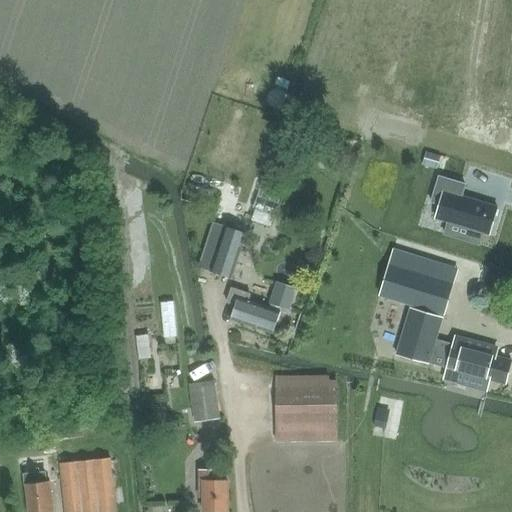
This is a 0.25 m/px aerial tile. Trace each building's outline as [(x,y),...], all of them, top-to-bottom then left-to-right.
[(439,177),(431,202),(440,204),(435,219),(448,222),(482,233),(489,235),(497,207),(461,196),(465,185),(439,177)] [(199,268),(232,279),(247,233),(230,228),(214,222),(199,268)] [(390,265),(381,295),(412,304),(444,313),(447,301),(453,283),(453,282),(422,273),(426,259),(395,250),(390,265)] [(289,310),(296,288),(276,282),(269,304),(289,310)] [(277,312),(247,303),(250,294),(230,287),(226,303),(234,306),(229,322),(270,335),(277,312)] [(492,356),(494,348),(454,337),(452,346),(436,342),(444,313),(412,304),(397,355),(412,358),(447,368),(505,383),(511,361),(492,356)] [(338,442),(336,381),(329,381),(329,375),(274,376),(276,444),(338,442)] [(219,418),(214,381),(191,384),(196,421),(219,418)] [(46,483),(43,460),(23,463),(27,511),(53,511),(51,482),(46,483)] [(114,511),(110,461),(61,465),(65,511),(114,511)] [(201,511),(225,511),(225,484),(216,484),(216,470),(196,471),(196,494),(201,494),(201,511)]
